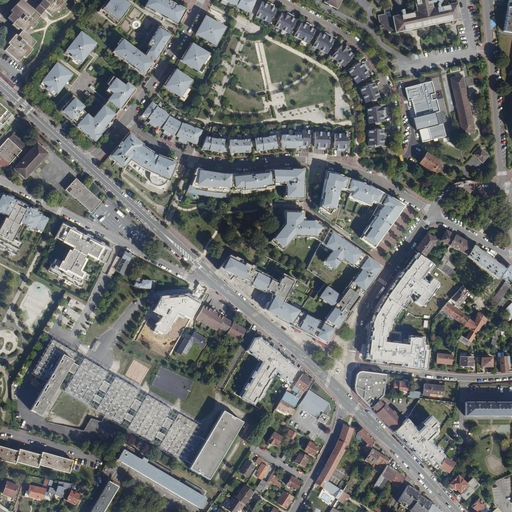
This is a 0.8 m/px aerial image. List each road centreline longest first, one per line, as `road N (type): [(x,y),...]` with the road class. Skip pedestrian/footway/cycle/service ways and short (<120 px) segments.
road 1 (residential): [(380,181),(300,159),(192,158),(125,119)]
road 2 (residential): [(0,179),(219,286)]
road 3 (residential): [(282,0),(352,38),(385,79),(393,139),(380,181)]
road 4 (unclassified): [(485,0),(499,186)]
road 5 (primary): [(86,163),(219,286)]
road 6 (unclassified): [(350,362),(370,299),(432,213)]
road 7 (primary): [(219,286),(344,396)]
road 8 (unclassified): [(350,362),(511,376)]
road 9 (residential): [(125,119),(200,0)]
